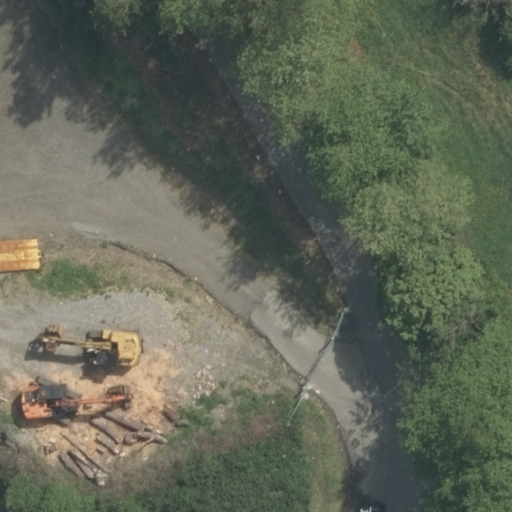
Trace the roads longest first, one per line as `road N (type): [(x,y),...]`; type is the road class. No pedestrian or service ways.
road 1 (track): [(379,511),(332,399),(249,284),(26,70),(0,8)]
road 2 (residential): [(400,511),(406,442),(352,268),(180,0)]
road 3 (track): [(171,211),(103,199),(0,215)]
